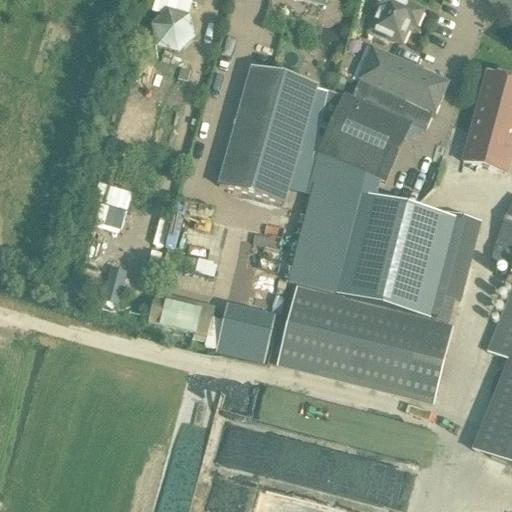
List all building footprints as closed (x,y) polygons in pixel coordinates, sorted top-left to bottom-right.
[(292,0),(325,9),(327,0),(292,0)] [(415,28),(421,15),(388,0),(380,0),(375,11),(381,13),(369,39),(384,45),(386,40),(401,46),(410,26),(415,28)] [(179,56),(194,40),(189,19),(168,13),(152,29),(158,50),(179,56)] [(315,165),(309,186),(311,186),(311,189),(376,203),(381,185),(384,187),(411,127),(426,134),(434,116),(435,116),(449,85),(372,51),(358,83),(360,84),(352,100),(344,97),(343,98),(328,95),(321,123),(311,163),(315,165)] [(252,70),(218,189),(285,207),(289,193),(306,198),(309,186),(315,165),(311,163),(321,123),(328,95),(318,92),(318,89),(252,70)] [(511,80),(487,74),(463,165),(506,177),(511,158),(511,80)] [(289,288),(415,320),(432,250),(437,252),(445,222),(314,190),(289,288)] [(508,365),(472,455),(511,470),(511,203),(496,244),(490,266),(511,273),(511,269),(511,295),(487,357),(508,365)] [(449,328),(454,308),(458,309),(480,225),(446,217),(445,222),(437,252),(432,250),(415,320),(449,328)] [(110,271),(101,304),(118,309),(127,275),(110,271)] [(296,291),(276,371),(433,410),(453,331),(296,291)] [(207,342),(215,312),(156,296),(148,326),(207,342)] [(215,355),(263,367),(274,319),(227,308),(215,355)]
